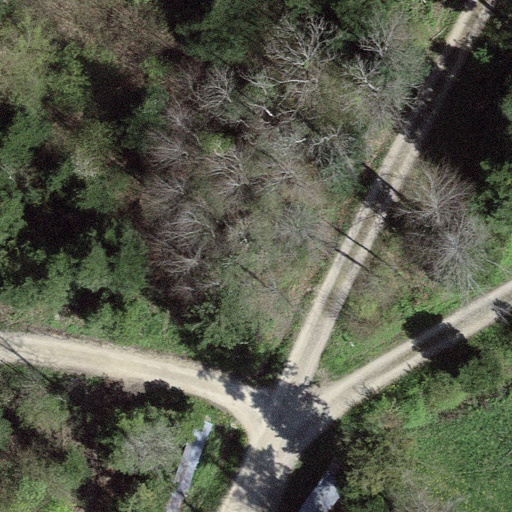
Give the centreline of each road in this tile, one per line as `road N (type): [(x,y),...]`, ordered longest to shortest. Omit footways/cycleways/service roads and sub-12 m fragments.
road 1 (track): [(288,404),(485,0)]
road 2 (track): [(0,340),(46,343),(288,404)]
road 3 (track): [(288,404),(420,341),(511,285)]
road 4 (track): [(452,511),(429,470),(288,404)]
road 5 (track): [(232,511),(288,404)]
